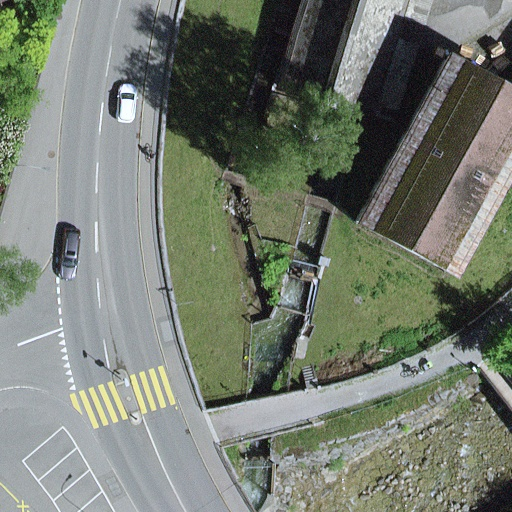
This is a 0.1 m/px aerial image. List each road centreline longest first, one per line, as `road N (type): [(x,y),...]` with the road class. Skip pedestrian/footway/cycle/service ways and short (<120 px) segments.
road 1 (track): [(511,312),(474,348),(402,377),(149,436)]
road 2 (primary): [(119,0),(93,207),(106,325)]
road 3 (primary): [(106,325),(185,511)]
